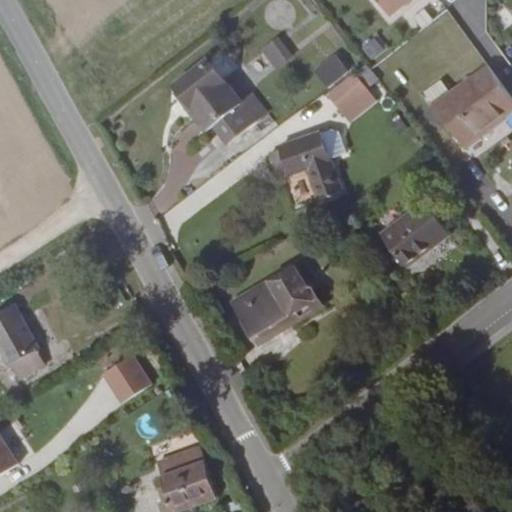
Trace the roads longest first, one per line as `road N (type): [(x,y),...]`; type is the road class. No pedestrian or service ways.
road 1 (tertiary): [(0,0),(263,480)]
road 2 (residential): [(263,480),(511,289)]
road 3 (track): [(107,194),(0,263)]
